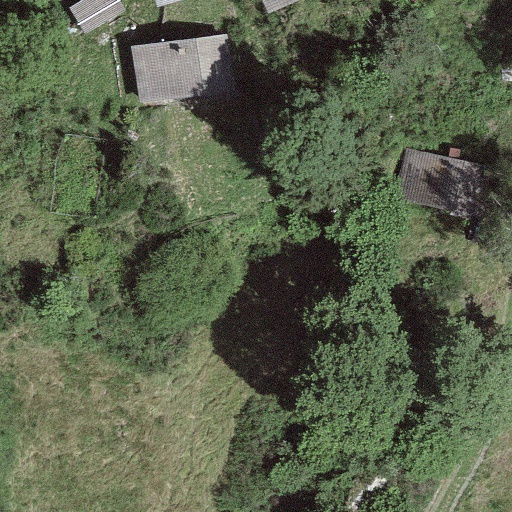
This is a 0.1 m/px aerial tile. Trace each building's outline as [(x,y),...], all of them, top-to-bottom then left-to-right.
[(113,0),(81,0),(67,8),(83,36),(122,14),(113,0)] [(152,0),(156,10),(189,0),(152,0)] [(300,0),(260,0),(267,15),(300,0)] [(226,36),(129,47),(136,106),(233,95),(226,36)] [(491,167),(403,150),(392,206),(480,223),(491,167)]
